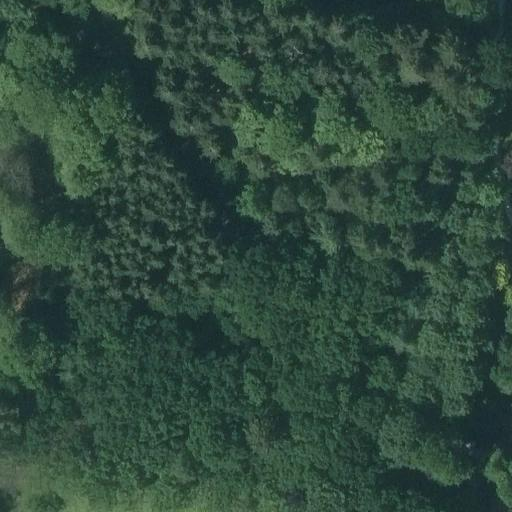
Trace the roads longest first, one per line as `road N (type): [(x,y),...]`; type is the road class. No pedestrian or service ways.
road 1 (track): [(391,511),(471,82),(462,0)]
road 2 (unclassified): [(0,229),(92,0)]
road 3 (track): [(58,0),(0,142)]
